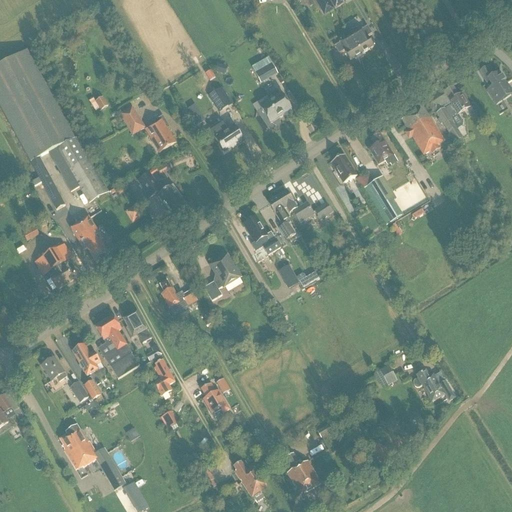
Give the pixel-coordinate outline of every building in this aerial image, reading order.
[(314,0),(324,16),(334,11),(327,0),(314,0)] [(328,0),(335,10),(345,4),(342,0),(328,0)] [(367,27),(351,37),(362,55),(373,48),(367,38),(372,35),(367,27)] [(71,34),(67,37),(71,43),(76,39),(71,34)] [(344,52),(350,62),(362,55),(351,37),(334,47),(339,55),(344,52)] [(0,66),(0,104),(39,179),(42,184),(56,211),(65,206),(40,159),(49,154),(71,193),(80,188),(89,204),(108,194),(76,138),(75,139),(28,51),(0,66)] [(261,84),(278,74),(272,64),(255,73),(261,84)] [(501,100),(511,94),(499,74),(494,76),(489,67),(479,73),(487,85),(490,83),(493,87),(487,91),(493,101),(500,97),(501,100)] [(451,106),(444,110),(436,114),(455,144),(463,139),(458,131),(463,127),(463,122),(459,115),(471,108),(462,95),(458,97),(453,88),(444,94),(451,106)] [(217,98),(212,101),(220,114),(232,106),(222,91),(215,95),(217,98)] [(290,108),(282,95),(261,109),(270,124),(284,115),(282,113),(290,108)] [(101,111),(108,106),(103,98),(96,102),(101,111)] [(146,129),(132,108),(119,116),(132,137),(146,129)] [(401,121),(423,156),(439,147),(438,146),(444,142),(423,108),(401,121)] [(155,125),(145,131),(147,133),(154,145),(157,144),(162,152),(173,146),(176,144),(167,130),(170,129),(170,128),(163,116),(161,118),(153,122),(154,124),(155,125)] [(197,126),(205,121),(202,116),(193,121),(197,126)] [(235,146),(236,148),(244,143),(233,127),(227,131),(221,122),(210,130),(216,140),(224,153),(235,146)] [(380,134),(371,139),(376,147),(369,151),(378,167),(394,157),(380,134)] [(344,156),(331,164),(337,173),(335,175),(342,186),(357,177),(344,156)] [(164,167),(157,171),(160,175),(167,170),(164,167)] [(161,192),(162,191),(150,174),(137,183),(149,200),(158,193),(161,192)] [(383,178),(362,191),(385,229),(402,218),(393,203),(396,201),(395,199),(383,178)] [(38,180),(32,183),(35,188),(42,184),(39,179),(38,180)] [(158,193),(160,196),(158,197),(163,204),(164,203),(173,217),(187,207),(182,199),(180,200),(171,188),(162,194),(161,192),(158,193)] [(284,210),(286,209),(290,214),(292,212),(299,222),(313,213),(307,204),(298,210),(286,192),(277,198),(284,210)] [(281,224),(283,223),(284,226),(280,229),(285,238),(287,241),(296,235),(288,224),(291,222),(289,219),(283,210),(284,210),(277,198),(268,204),(274,214),(275,214),(281,224)] [(320,222),(333,214),(326,203),(314,211),(320,222)] [(138,204),(127,211),(134,222),(145,216),(138,204)] [(99,205),(91,208),(93,215),(102,212),(99,205)] [(76,226),(71,230),(85,252),(87,250),(97,265),(110,257),(100,242),(103,240),(88,217),(76,225),(76,226)] [(256,219),(247,224),(251,231),(248,233),(255,244),(251,246),(256,253),(263,249),(268,257),(280,250),(271,234),(267,236),(256,219)] [(35,228),(23,234),(27,242),(39,236),(35,228)] [(62,266),(73,260),(64,246),(35,264),(44,278),(52,272),(54,276),(50,278),(58,291),(73,281),(66,269),(64,270),(62,266)] [(219,291),(240,278),(236,269),(234,270),(227,258),(211,267),(217,277),(217,278),(216,281),(216,282),(204,289),(212,303),(222,297),(219,291)] [(288,291),(299,285),(289,267),(278,273),(288,291)] [(303,275),(297,279),(303,289),(308,286),(303,275)] [(167,282),(160,286),(166,296),(163,297),(169,309),(170,309),(173,314),(175,319),(189,311),(186,307),(197,302),(192,292),(183,296),(181,293),(177,296),(172,289),(171,289),(167,282)] [(142,344),(151,340),(146,330),(137,313),(124,320),(133,337),(137,335),(142,344)] [(100,352),(108,364),(118,381),(139,368),(131,355),(132,354),(126,346),(127,346),(118,332),(121,331),(112,317),(95,328),(103,342),(104,341),(108,347),(100,352)] [(84,346),(73,353),(87,377),(98,370),(96,366),(101,364),(94,352),(90,355),(84,346)] [(157,346),(151,349),(156,359),(162,356),(157,346)] [(59,384),(67,378),(64,374),(54,359),(42,367),(52,382),(56,379),(59,384)] [(161,396),(163,397),(170,393),(171,391),(169,387),(175,383),(171,376),(173,375),(171,371),(168,372),(163,362),(155,366),(157,368),(155,369),(161,381),(154,385),(159,392),(161,396)] [(388,367),(380,372),(374,376),(382,389),(388,386),(388,387),(397,382),(388,367)] [(423,386),(425,390),(432,403),(444,396),(448,403),(455,399),(445,383),(439,387),(434,377),(430,380),(425,371),(416,377),(418,379),(415,382),(413,383),(414,386),(415,387),(417,389),(419,389),(423,386)] [(230,391),(224,380),(217,384),(223,396),(229,392),(230,391)] [(100,396),(93,383),(85,387),(93,401),(100,396)] [(77,385),(70,389),(80,404),(89,399),(79,384),(77,385)] [(203,400),(211,415),(220,410),(223,414),(229,410),(218,392),(216,393),(211,384),(201,390),(206,399),(203,400)] [(8,393),(3,396),(12,409),(20,421),(24,418),(8,393)] [(0,406),(5,414),(12,409),(3,396),(0,398),(0,406)] [(0,410),(0,429),(9,423),(0,411),(0,410)] [(168,429),(178,424),(172,412),(161,418),(168,429)] [(413,427),(422,422),(418,415),(409,421),(413,427)] [(332,434),(336,432),(331,424),(318,433),(321,438),(331,432),(332,434)] [(402,430),(409,442),(417,438),(410,426),(402,430)] [(98,466),(114,492),(125,485),(104,450),(96,454),(82,432),(80,433),(77,427),(66,433),(68,436),(60,440),(64,447),(62,448),(77,471),(82,468),(83,469),(91,464),(94,469),(98,466)] [(306,493),(321,485),(308,462),(300,467),(293,455),(285,460),(292,471),(287,475),(300,496),(306,493)] [(252,499),(253,498),(256,504),(264,499),(260,493),(267,489),(253,468),(247,472),(241,463),(234,468),(237,472),(235,473),(252,499)] [(206,491),(215,486),(212,481),(213,480),(206,468),(196,474),(206,491)] [(231,492),(238,488),(235,483),(228,488),(231,492)] [(138,511),(144,511),(147,510),(132,485),(125,489),(138,511)] [(83,493),(93,511),(96,511),(107,507),(96,486),(83,493)]
